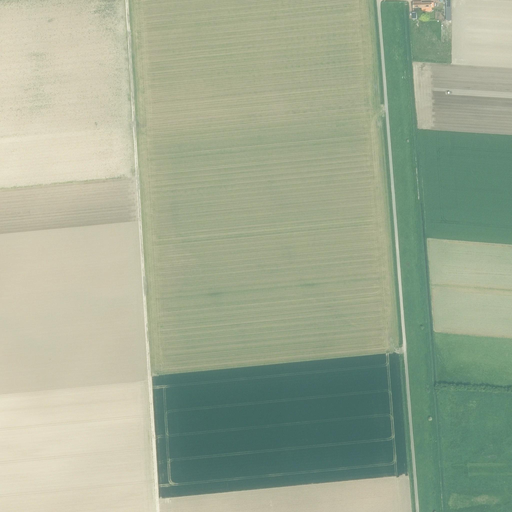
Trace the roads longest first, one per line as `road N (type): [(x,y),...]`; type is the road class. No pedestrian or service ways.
road 1 (unclassified): [(414,511),(378,0)]
road 2 (track): [(126,0),(157,511)]
